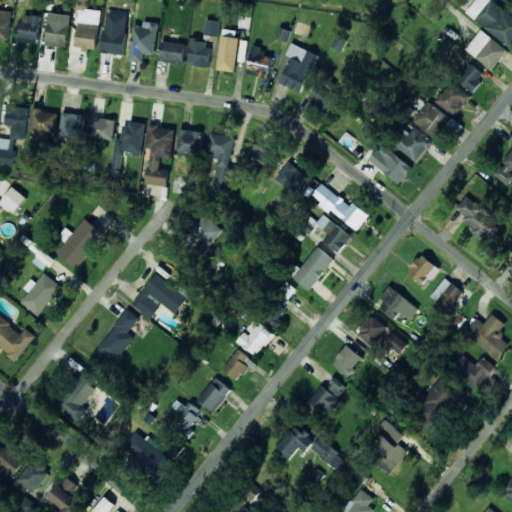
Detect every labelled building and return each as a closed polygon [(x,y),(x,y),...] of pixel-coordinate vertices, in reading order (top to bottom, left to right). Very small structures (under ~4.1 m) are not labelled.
[(511,45),(511,14),(491,0),(475,0),(466,14),(511,46),(511,45)] [(0,38),(10,39),(12,10),(0,9),(0,38)] [(98,49),(99,10),(79,9),(77,48),(98,49)] [(18,41),(37,44),(42,16),(22,13),(18,41)] [(47,46),(68,47),(70,14),(49,13),(47,46)] [(220,20),(206,19),(205,35),(219,36),(220,20)] [(134,24),(130,60),(143,62),(144,53),(155,55),(159,22),(144,21),(143,25),(134,24)] [(293,33),(308,37),(312,26),(297,21),(293,33)] [(288,42),(291,30),(280,27),(276,38),(288,42)] [(127,32),(104,29),(101,52),(124,55),(127,32)] [(493,70),(508,49),(481,30),(466,50),(493,70)] [(344,40),(336,37),(333,47),(341,49),(344,40)] [(189,64),(209,66),(212,42),(192,40),(189,64)] [(184,63),(185,43),(161,41),(160,62),(184,63)] [(303,91),(317,53),(291,43),(287,55),(291,57),(281,83),(303,91)] [(272,56),(266,56),(266,48),(252,47),(248,75),(270,77),(272,56)] [(458,79),(472,91),(486,75),(471,63),(458,79)] [(327,112),(340,94),(321,81),(308,99),(327,112)] [(454,117),(472,97),(454,81),(436,100),(454,117)] [(414,120),(436,138),(452,119),(429,101),(414,120)] [(0,137),(0,164),(13,166),(17,139),(24,140),(28,109),(8,107),(6,124),(12,125),(10,139),(0,137)] [(29,141),(42,143),(43,134),(55,135),(58,112),(33,109),(29,141)] [(86,114),(63,112),(61,136),(84,138),(86,114)] [(90,136),(114,139),(116,120),(93,117),(90,136)] [(122,139),(117,138),(115,154),(125,156),(126,153),(141,155),(146,125),(125,122),(122,139)] [(175,127),(149,125),(147,147),(150,148),(147,184),(168,186),(169,169),(160,168),(161,157),(173,158),(175,127)] [(435,142),(415,126),(399,147),(418,163),(435,142)] [(202,154),(203,130),(179,129),(178,153),(202,154)] [(220,158),(212,192),(225,195),(231,167),(229,166),(236,137),(211,131),(205,155),(220,158)] [(267,171),(275,152),(254,143),(246,162),(267,171)] [(398,185),(413,169),(385,143),(370,158),(398,185)] [(511,150),(495,174),(506,183),(511,174),(511,150)] [(295,194),(309,177),(289,161),(276,178),(295,194)] [(370,215),(354,202),(351,205),(322,183),(312,196),(330,211),(331,209),(358,230),(370,215)] [(27,197),(13,186),(2,201),(15,212),(27,197)] [(505,224),(464,197),(457,209),(466,214),(461,222),(493,243),(505,224)] [(353,236),(324,213),(316,223),(329,234),(324,240),(339,252),(353,236)] [(204,254),(223,229),(205,214),(192,230),(201,237),(194,246),(204,254)] [(73,233),(66,227),(59,236),(66,242),(58,253),(77,268),(105,233),(85,218),(73,233)] [(335,260),(320,246),(294,276),(309,290),(335,260)] [(54,260),(43,250),(34,261),(44,271),(54,260)] [(425,286),(440,268),(422,254),(407,271),(425,286)] [(62,286),(45,272),(36,282),(31,278),(24,287),(29,291),(21,302),(39,316),(62,286)] [(132,304),(151,318),(162,304),(175,314),(188,297),(157,273),(132,304)] [(449,311),(464,291),(445,277),(430,297),(449,311)] [(280,290),(290,298),(297,289),(287,281),(280,290)] [(411,320),(420,307),(390,287),(378,306),(396,318),(400,312),(411,320)] [(266,317),(276,328),(289,316),(280,305),(266,317)] [(135,337),(128,332),(140,318),(129,309),(97,348),(115,362),(135,337)] [(508,323),(492,313),(485,323),(477,318),(465,336),(500,357),(509,343),(499,337),(508,323)] [(36,335),(26,328),(23,332),(0,315),(0,346),(17,360),(36,335)] [(358,335),(373,346),(387,326),(371,315),(358,335)] [(246,330),(238,341),(257,356),(275,334),(255,318),(246,330)] [(407,342),(391,333),(385,344),(401,353),(407,342)] [(333,363),(348,376),(363,358),(348,345),(333,363)] [(239,380),(253,360),(238,349),(223,369),(239,380)] [(482,356),(477,364),(464,356),(454,371),(479,388),(495,365),(482,356)] [(99,377),(87,367),(54,403),(76,423),(89,409),(83,404),(97,389),(92,385),(99,377)] [(462,387),(442,374),(415,413),(434,427),(462,387)] [(329,415),(349,387),(334,376),(326,388),(322,385),(310,401),(329,415)] [(198,399),(214,412),(232,390),(216,377),(198,399)] [(193,431),(189,427),(202,412),(188,399),(170,419),(189,436),(193,431)] [(392,472),(408,451),(398,443),(405,435),(388,421),(364,450),(392,472)] [(277,450),(290,459),(299,447),(306,452),(316,438),(295,424),(277,450)] [(137,431),(124,450),(155,471),(168,453),(137,431)] [(312,447),(335,469),(345,458),(322,436),(312,447)] [(0,466),(1,468),(0,469),(0,475),(7,481),(23,461),(4,446),(0,451),(0,466)] [(21,497),(28,488),(33,492),(50,471),(35,458),(10,488),(21,497)] [(76,511),(85,501),(74,492),(79,485),(65,475),(45,501),(58,511),(57,511),(76,511)] [(511,478),(501,493),(511,500),(511,478)] [(375,498),(361,488),(343,511),(373,511),(376,510),(370,505),(375,498)] [(17,511),(30,511),(36,504),(25,496),(14,510),(17,511)] [(92,511),(109,511),(116,505),(106,496),(92,511)]
